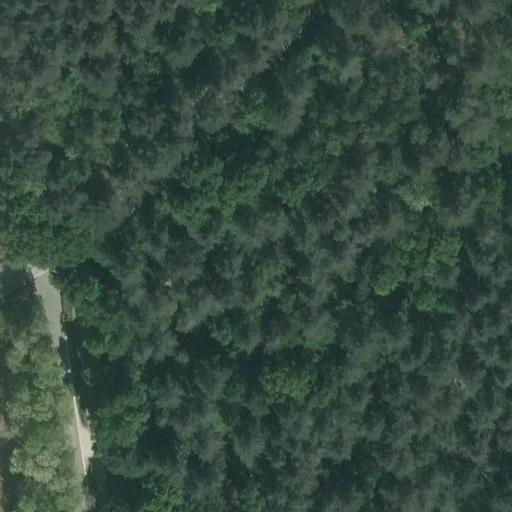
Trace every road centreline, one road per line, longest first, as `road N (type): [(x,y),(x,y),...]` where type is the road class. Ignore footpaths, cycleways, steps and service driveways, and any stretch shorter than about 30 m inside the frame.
road 1 (track): [(136,188),(511,135)]
road 2 (tertiary): [(46,258),(136,188),(302,0)]
road 3 (unclassified): [(95,511),(75,360),(46,258)]
road 4 (track): [(88,435),(316,511)]
road 5 (unclassified): [(0,79),(46,258)]
